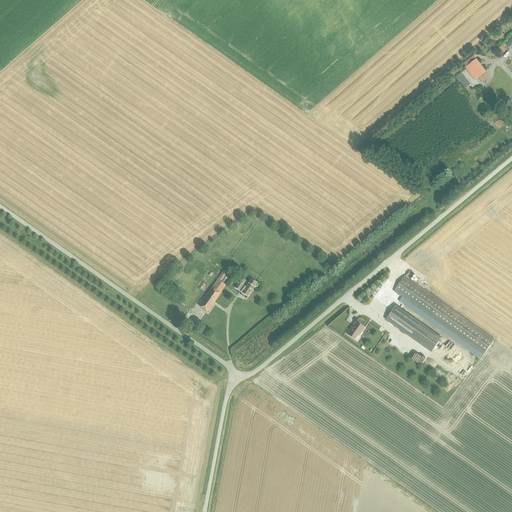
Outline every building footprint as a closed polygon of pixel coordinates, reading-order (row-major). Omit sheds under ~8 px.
[(490,77),(486,72),(476,59),(465,68),(475,80),(478,77),(482,83),(490,77)] [(503,126),(497,121),(494,124),(499,129),(503,126)] [(483,355),(494,340),(409,279),(413,273),(410,271),(406,277),(405,276),(394,291),(483,355)] [(221,282),(225,275),(222,273),(199,306),(207,312),(220,294),(226,285),(221,282)] [(247,296),(252,288),(256,282),(251,279),(245,287),(238,282),(234,288),(247,296)] [(441,337),(396,305),(386,320),(431,352),(441,337)] [(361,331),(363,327),(355,321),(352,325),(353,326),(349,332),(349,331),(348,332),(347,333),(347,334),(348,334),(347,335),(354,340),(358,335),(359,336),(362,331),(361,331)]
